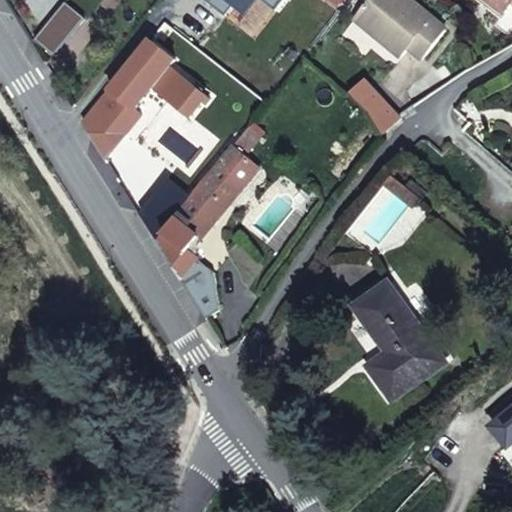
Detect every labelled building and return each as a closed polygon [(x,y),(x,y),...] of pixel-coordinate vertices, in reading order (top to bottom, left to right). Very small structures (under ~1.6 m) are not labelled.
[(206,0),(212,5),(216,0),(231,12),(237,5),(249,15),(260,0),(264,0),(278,11),(287,0),(206,0)] [(216,0),(212,5),(227,17),(231,12),(216,0)] [(411,0),(371,0),(357,17),(379,35),(404,57),(412,48),(425,60),(449,31),(411,0)] [(511,0),(485,0),(505,14),(511,2),(511,0)] [(137,110),(156,87),(192,118),(209,97),(173,67),(178,60),(154,40),(85,124),(107,159),(128,135),(108,119),(124,99),(137,110)] [(370,83),(354,97),(376,115),(387,139),(403,120),(370,83)] [(137,110),(124,99),(108,119),(128,135),(144,115),(137,110)] [(235,147),(159,242),(208,319),(221,311),(217,273),(190,253),(200,239),(202,240),(236,198),(225,189),(235,176),(232,174),(246,156),(235,147)] [(395,191),(401,183),(394,177),(387,185),(395,191)] [(417,209),(423,201),(401,183),(395,191),(417,209)] [(395,401),(448,364),(391,283),(386,276),(381,279),(386,286),(361,303),(357,296),(352,300),(357,307),(390,354),(371,367),(395,401)] [(361,303),(386,286),(381,279),(357,296),(361,303)] [(511,414),(496,427),(511,447),(511,414)]
